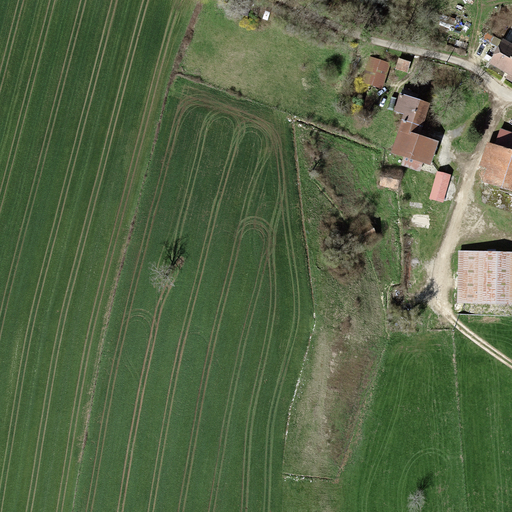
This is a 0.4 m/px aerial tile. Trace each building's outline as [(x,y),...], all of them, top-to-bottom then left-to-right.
[(511,36),(501,60),(511,65),(511,36)] [(373,53),(365,76),(384,84),(393,60),(373,53)] [(414,59),(400,56),(398,62),(412,66),(414,59)] [(408,84),(399,111),(410,115),(408,118),(427,124),(428,121),(435,102),(420,97),(423,89),(408,84)] [(408,118),(396,151),(414,158),(433,165),(442,141),(423,135),(427,124),(408,118)] [(511,188),(511,146),(505,144),(491,181),(511,188)] [(384,185),(401,188),(402,171),(385,168),(384,185)] [(446,172),(438,196),(450,200),(458,175),(446,172)] [(359,230),(368,245),(384,236),(375,221),(359,230)] [(460,303),(511,304),(511,254),(462,252),(460,303)]
